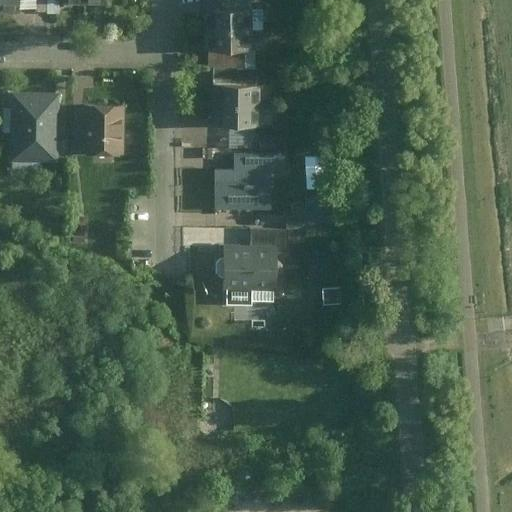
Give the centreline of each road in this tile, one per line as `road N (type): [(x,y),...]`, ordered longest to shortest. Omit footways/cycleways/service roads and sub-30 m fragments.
road 1 (unclassified): [(415,511),(376,0)]
road 2 (residential): [(162,53),(164,244)]
road 3 (residential): [(0,53),(162,53)]
